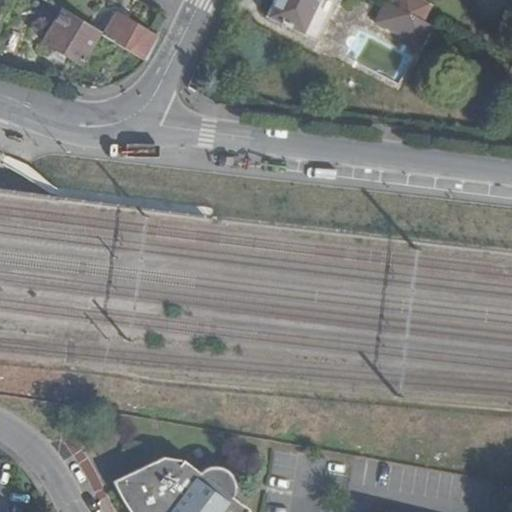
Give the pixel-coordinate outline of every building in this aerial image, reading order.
[(277,0),(271,14),(303,30),(317,0),(277,0)] [(388,0),(376,0),(367,19),(412,42),(424,19),(420,17),(398,5),(388,0)] [(422,0),(400,0),(398,5),(420,17),(427,2),(422,0)] [(100,33),(64,10),(46,38),(64,49),(83,61),(100,33)] [(102,34),(145,61),(157,39),(115,14),(102,34)] [(45,413),(45,423),(48,427),(67,429),(69,415),(45,413)] [(243,511),(226,500),(230,491),(229,481),(224,473),(219,469),(211,468),(200,469),(191,475),(172,462),(153,459),(99,482),(118,511),(243,511)]
